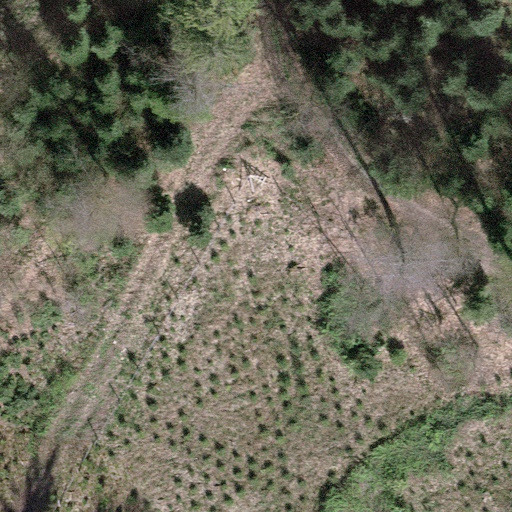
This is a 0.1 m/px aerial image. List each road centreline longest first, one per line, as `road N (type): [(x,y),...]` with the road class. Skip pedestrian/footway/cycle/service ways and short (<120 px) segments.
road 1 (track): [(235,0),(511,244)]
road 2 (track): [(237,1),(0,111)]
